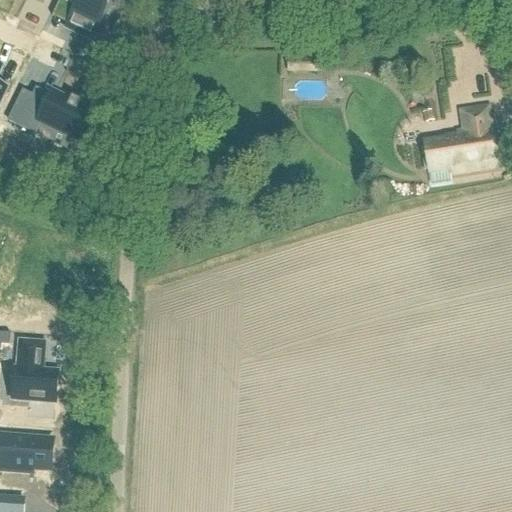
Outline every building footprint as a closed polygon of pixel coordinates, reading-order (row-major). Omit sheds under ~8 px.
[(61,0),(57,8),(73,16),(66,30),(93,43),(112,3),(104,0),(61,0)] [(287,75),(319,74),(318,56),(287,56),(287,75)] [(0,75),(4,68),(0,66),(0,107),(9,90),(7,89),(0,85),(0,75)] [(47,88),(25,138),(74,156),(88,119),(57,107),(63,94),(47,88)] [(502,169),(496,128),(492,129),(489,109),(460,113),(464,133),(457,134),(457,139),(423,145),(428,175),(450,171),(451,177),(502,169)] [(511,129),(503,131),(509,165),(511,164),(511,129)] [(19,308),(56,311),(61,269),(22,266),(19,308)] [(4,360),(0,408),(44,412),(49,363),(4,360)] [(1,445),(0,453),(0,478),(60,484),(63,450),(1,445)]
